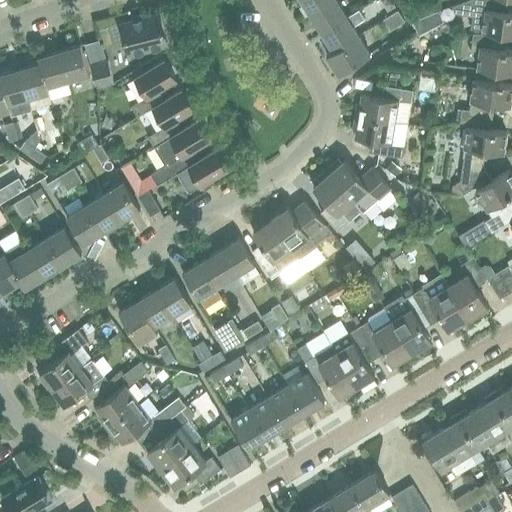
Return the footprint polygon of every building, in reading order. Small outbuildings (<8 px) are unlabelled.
[(302,0),(311,13),(332,0),(302,0)] [(323,32),(348,16),(337,0),(332,0),(311,13),(323,32)] [(396,4),(392,0),(382,0),(388,9),(396,4)] [(464,0),(452,5),(455,12),(468,13),(473,13),(471,27),(483,29),(511,33),(511,11),(504,10),(506,0),(464,0)] [(415,2),(413,12),(423,13),(424,7),(420,3),(415,2)] [(399,9),(392,13),(399,25),(406,20),(399,9)] [(130,53),(149,48),(168,43),(160,12),(121,23),(130,53)] [(392,29),(399,25),(392,13),(385,18),(392,29)] [(417,30),(419,34),(430,29),(424,15),(412,20),(418,29),(417,30)] [(359,34),(348,16),(323,32),(334,49),(359,34)] [(501,36),(474,30),(471,51),(480,53),(478,67),(496,69),(511,71),(511,49),(499,48),(501,36)] [(359,34),(334,49),(327,54),(339,73),(371,53),(359,34)] [(82,44),(60,50),(68,79),(90,73),(87,63),(82,44)] [(60,50),(38,55),(40,63),(46,84),(68,79),(60,50)] [(153,105),(160,102),(153,92),(177,78),(165,58),(136,76),(148,95),(131,106),(136,116),(153,105)] [(109,59),(89,64),(95,86),(115,81),(109,59)] [(40,63),(20,69),(27,96),(48,91),(46,84),(40,63)] [(20,69),(0,74),(9,108),(11,115),(31,109),(27,96),(20,69)] [(0,74),(0,73),(0,110),(7,109),(9,108),(0,74)] [(460,120),(472,122),(492,125),(495,103),(511,105),(511,97),(511,83),(504,82),(504,81),(474,77),(470,108),(462,107),(460,120)] [(356,115),(396,121),(408,123),(413,89),(384,85),(382,96),(363,93),(361,101),(358,100),(356,115)] [(155,145),(158,143),(177,132),(171,122),(195,107),(183,88),(160,102),(153,105),(165,125),(149,135),(155,145)] [(392,144),(396,121),(356,115),(354,128),(357,129),(356,137),(375,140),(373,151),(403,157),(405,146),(392,144)] [(177,132),(158,143),(169,162),(151,173),(142,178),(139,173),(131,160),(121,166),(129,179),(138,194),(149,188),(157,182),(177,170),(178,172),(189,165),(189,164),(195,161),(189,151),(213,137),(201,117),(177,132)] [(4,123),(7,132),(16,129),(13,121),(4,123)] [(464,192),(474,186),(491,176),(484,164),(486,149),(504,152),(507,131),(467,125),(463,156),(464,156),(461,179),(457,181),(464,192)] [(18,137),(16,129),(7,132),(10,140),(18,137)] [(25,140),(37,147),(42,140),(40,139),(37,129),(25,140)] [(92,133),(85,137),(91,148),(94,147),(99,144),(92,133)] [(84,153),(91,148),(85,137),(77,142),(84,153)] [(46,153),(37,147),(25,140),(20,147),(41,161),(46,153)] [(101,143),(99,144),(94,147),(102,162),(109,158),(101,143)] [(219,147),(195,161),(189,164),(189,165),(178,172),(189,191),(201,184),(230,166),(219,147)] [(339,157),(327,168),(354,200),(363,209),(364,211),(376,201),(385,210),(395,201),(394,201),(398,198),(390,189),(392,187),(373,165),(371,168),(361,176),(345,158),(342,161),(339,157)] [(402,167),(392,159),(386,167),(396,175),(402,167)] [(67,171),(76,185),(83,181),(75,167),(67,171)] [(327,168),(314,180),(317,183),(314,185),(330,203),(321,211),(335,226),(339,230),(352,219),(363,209),(354,200),(327,168)] [(493,179),(476,189),(492,215),(485,219),(492,231),(502,224),(511,218),(511,201),(508,195),(511,192),(511,171),(510,169),(493,179)] [(68,189),(76,185),(67,171),(60,175),(68,189)] [(20,177),(0,189),(0,203),(15,194),(26,187),(20,177)] [(141,208),(130,191),(125,181),(105,192),(122,219),(141,208)] [(161,208),(151,191),(149,188),(138,194),(151,214),(161,208)] [(437,210),(420,190),(410,198),(427,219),(437,210)] [(103,230),(122,219),(105,192),(87,204),(103,230)] [(22,197),(31,212),(38,208),(29,193),(22,197)] [(24,216),(31,212),(22,197),(15,201),(24,216)] [(337,235),(320,215),(306,200),(293,210),(290,205),(272,218),(300,257),(317,244),(316,243),(326,235),(331,241),(337,235)] [(68,215),(74,225),(84,242),(103,230),(87,204),(68,215)] [(473,212),(445,222),(450,235),(478,225),(473,212)] [(273,277),(300,257),(272,218),(254,231),(262,243),(253,250),(270,274),(273,277)] [(356,233),(365,248),(380,238),(371,224),(356,233)] [(65,225),(46,236),(63,264),(82,253),(65,225)] [(468,230),(460,235),(467,246),(475,241),(468,230)] [(45,275),(63,264),(46,236),(28,247),(45,275)] [(221,248),(237,273),(256,262),(240,236),(221,248)] [(6,253),(9,259),(22,280),(26,287),(45,275),(28,247),(23,239),(4,250),(6,253)] [(218,285),(237,273),(221,248),(203,259),(218,285)] [(375,259),(368,252),(358,260),(365,268),(375,259)] [(0,286),(3,291),(22,280),(9,259),(6,253),(0,256),(0,286)] [(468,273),(449,284),(469,316),(488,305),(476,286),(486,280),(485,279),(478,268),(475,263),(472,258),(462,264),(468,273)] [(199,296),(218,285),(203,259),(184,271),(199,296)] [(354,259),(344,267),(353,277),(362,269),(354,259)] [(485,263),(478,268),(485,279),(488,277),(495,273),(491,265),(485,263)] [(290,293),(309,284),(300,264),(281,273),(290,293)] [(499,270),(511,291),(511,290),(511,269),(509,264),(499,270)] [(500,297),(511,291),(499,270),(495,273),(488,277),(500,297)] [(426,285),(415,292),(429,315),(439,309),(450,328),(469,316),(449,284),(443,274),(426,285)] [(157,287),(173,313),(192,301),(176,276),(157,287)] [(341,284),(336,287),(340,294),(346,291),(341,284)] [(139,298),(158,330),(160,329),(156,323),(173,313),(157,287),(139,298)] [(340,294),(336,287),(327,293),(331,300),(340,294)] [(411,306),(392,317),(413,351),(432,339),(420,320),(429,315),(415,292),(414,292),(407,297),(406,298),(411,306)] [(293,296),(282,301),(290,315),(300,310),(293,296)] [(139,342),(158,330),(139,298),(120,310),(139,342)] [(288,316),(281,304),(280,302),(272,307),(281,320),(288,316)] [(369,319),(358,325),(373,349),(382,343),(394,362),(413,351),(392,317),(391,318),(384,307),(369,316),(369,319)] [(232,318),(216,328),(228,348),(244,338),(232,318)] [(244,327),(249,335),(263,327),(258,319),(244,327)] [(345,334),(331,342),(332,345),(357,384),(375,374),(364,354),(373,349),(358,325),(345,334)] [(43,374),(40,376),(48,387),(52,385),(53,387),(80,366),(71,354),(82,345),(89,340),(79,327),(53,347),(60,356),(41,370),(43,374)] [(261,336),(266,344),(280,335),(275,327),(261,336)] [(180,337),(189,353),(201,346),(192,330),(180,337)] [(306,342),(298,347),(307,361),(309,364),(319,381),(328,376),(340,395),(357,384),(332,345),(331,342),(323,331),(306,342)] [(251,353),(266,344),(261,336),(247,345),(251,353)] [(164,355),(171,351),(167,344),(159,348),(164,355)] [(199,361),(204,369),(226,356),(221,348),(199,361)] [(121,374),(134,358),(125,350),(112,366),(121,374)] [(164,355),(168,362),(175,358),(171,351),(164,355)] [(226,364),(231,372),(239,367),(245,363),(240,355),(226,364)] [(80,366),(53,387),(66,403),(85,389),(91,397),(107,385),(111,382),(103,370),(92,357),(80,366)] [(143,359),(125,373),(132,383),(150,369),(143,359)] [(229,373),(231,372),(226,364),(211,372),(217,381),(229,373)] [(157,372),(164,381),(172,374),(165,366),(157,372)] [(244,374),(239,367),(231,372),(229,373),(234,380),(244,374)] [(309,372),(289,384),(306,411),(325,399),(309,372)] [(193,380),(192,374),(189,373),(182,373),(179,378),(181,384),(185,386),(191,385),(193,380)] [(107,426),(140,401),(127,383),(112,394),(96,406),(101,413),(99,415),(107,426)] [(306,411),(289,384),(270,395),(287,422),(306,411)] [(511,385),(504,390),(501,386),(493,391),(511,421),(511,385)] [(511,440),(506,430),(511,426),(511,421),(493,391),(485,396),(488,400),(478,406),(503,446),(511,440)] [(270,395),(251,407),(268,434),(287,422),(270,395)] [(179,396),(154,414),(162,424),(186,405),(179,396)] [(154,419),(140,401),(107,426),(115,437),(118,435),(123,442),(154,419)] [(149,449),(162,466),(194,442),(181,424),(190,417),(194,415),(186,405),(162,424),(159,426),(167,435),(149,449)] [(466,407),(458,412),(479,446),(487,442),(493,452),(503,446),(478,406),(469,411),(466,407)] [(248,446),(268,434),(251,407),(232,419),(248,446)] [(471,451),(479,446),(458,412),(450,417),(453,421),(443,427),(468,467),(477,461),(471,451)] [(463,478),(471,473),(468,467),(443,427),(434,433),(431,429),(422,434),(443,468),(452,463),(458,473),(460,472),(463,478)] [(194,442),(162,466),(176,484),(193,471),(202,482),(222,467),(213,455),(207,459),(194,442)] [(251,463),(241,446),(239,443),(229,449),(241,469),(251,463)] [(231,475),(241,469),(229,449),(219,455),(231,475)] [(26,476),(38,468),(29,454),(16,462),(26,476)] [(353,482),(367,504),(390,491),(376,468),(353,482)] [(3,497),(11,510),(7,511),(32,511),(33,511),(53,499),(39,475),(3,497)] [(473,476),(467,479),(472,488),(477,485),(473,476)] [(480,486),(485,494),(488,500),(497,495),(488,481),(480,486)] [(331,495),(340,511),(354,511),(367,504),(353,482),(331,495)] [(392,495),(398,505),(419,492),(413,482),(392,495)] [(461,509),(485,494),(480,486),(479,484),(455,499),(461,509)] [(411,511),(426,503),(419,492),(398,505),(402,511),(411,511)] [(461,509),(462,511),(478,511),(491,504),(488,500),(485,494),(461,509)] [(310,511),(340,511),(331,495),(309,509),(310,511)] [(488,500),(491,504),(495,511),(498,511),(505,508),(497,495),(488,500)] [(411,511),(430,511),(426,503),(411,511)]
